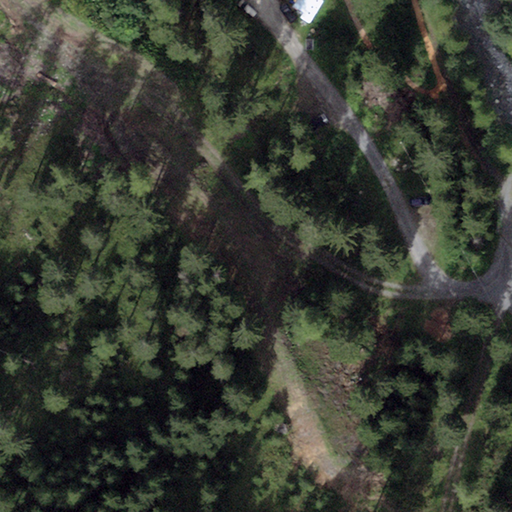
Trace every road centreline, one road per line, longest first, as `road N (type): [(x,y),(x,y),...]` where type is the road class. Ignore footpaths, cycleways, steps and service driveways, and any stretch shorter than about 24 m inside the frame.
road 1 (track): [(445,291),(384,290),(289,241),(190,128),(15,0)]
road 2 (track): [(501,288),(445,291),(346,116),(260,0)]
road 3 (track): [(501,288),(451,511)]
